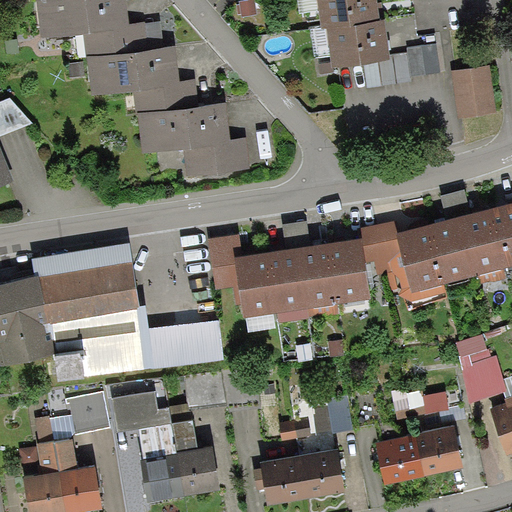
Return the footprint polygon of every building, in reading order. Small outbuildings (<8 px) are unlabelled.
[(62,0),(34,3),(38,43),(82,38),(128,33),(124,0),(62,0)] [(317,0),(322,35),(329,34),(377,29),(373,0),(317,0)] [(254,4),(238,5),(239,19),(255,18),(254,4)] [(377,29),(329,34),(333,73),(341,72),(365,70),(388,67),(387,59),(384,28),(377,29)] [(128,33),(82,38),(84,61),(148,54),(146,31),(128,33)] [(388,67),(365,70),(367,90),(411,85),(410,80),(437,77),(434,47),(406,50),(407,56),(387,59),(388,67)] [(84,61),(86,79),(88,98),(131,94),(177,89),(174,52),(148,54),(84,61)] [(86,79),(84,61),(66,63),(68,80),(86,79)] [(488,71),(449,76),(456,122),(495,117),(488,71)] [(177,89),(131,94),(134,119),(198,112),(195,87),(177,89)] [(0,108),(0,140),(32,128),(10,105),(0,108)] [(198,112),(134,119),(138,159),(151,157),(229,149),(225,109),(198,112)] [(229,149),(151,157),(152,173),(184,170),(185,181),(247,174),(244,148),(229,149)] [(0,191),(10,188),(0,159),(0,191)] [(462,193),(438,200),(445,224),(471,218),(462,193)] [(391,224),(358,232),(361,246),(363,266),(372,264),(375,278),(390,274),(400,282),(403,293),(399,298),(407,304),(444,297),(441,289),(511,271),(511,206),(471,218),(445,224),(393,238),(391,224)] [(306,226),(281,230),(285,256),(310,253),(306,226)] [(238,237),(204,242),(212,294),(241,290),(237,263),(242,262),(238,237)] [(46,270),(132,258),(129,238),(34,254),(38,272),(46,270)] [(237,263),(241,290),(243,309),(367,292),(363,266),(361,246),(310,253),(285,256),(242,262),(237,263)] [(56,347),(59,372),(146,363),(132,258),(46,270),(56,347)] [(0,281),(0,346),(3,361),(56,347),(46,270),(38,272),(0,281)] [(341,345),(327,346),(328,363),(342,362),(341,345)] [(309,348),(294,350),(296,367),(311,364),(309,348)] [(466,354),(455,357),(468,408),(502,395),(500,386),(492,360),(486,363),(484,355),(467,360),(466,354)] [(251,370),(221,374),(225,408),(255,405),(251,370)] [(221,374),(185,380),(191,414),(225,408),(221,374)] [(163,381),(110,389),(117,433),(146,428),(144,419),(169,415),(163,381)] [(511,381),(500,386),(502,395),(511,421),(511,420),(511,381)] [(403,393),(390,396),(395,419),(409,416),(407,408),(403,393)] [(102,395),(64,402),(71,437),(109,431),(102,395)] [(325,406),(311,409),(316,437),(351,431),(344,395),(324,398),(325,406)] [(407,408),(409,416),(410,420),(463,408),(460,396),(407,408)] [(144,419),(146,428),(147,434),(172,430),(169,415),(144,419)] [(40,450),(34,451),(40,479),(78,471),(72,443),(55,447),(49,420),(34,423),(40,450)] [(172,430),(147,434),(138,435),(149,508),(219,498),(213,456),(197,458),(192,427),(172,430)] [(511,428),(498,433),(508,462),(511,460),(511,428)] [(310,432),(279,436),(281,447),(311,443),(310,432)] [(455,432),(416,440),(424,477),(463,469),(455,432)] [(416,440),(377,449),(385,485),(424,477),(416,440)] [(336,451),(259,463),(266,508),(343,495),(336,451)] [(40,479),(23,482),(28,511),(99,511),(92,469),(78,471),(40,479)]
